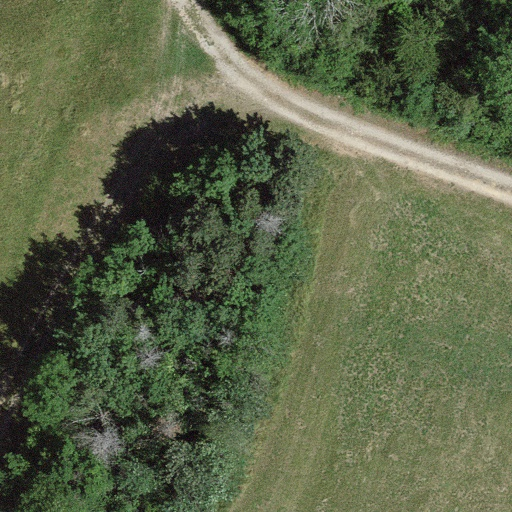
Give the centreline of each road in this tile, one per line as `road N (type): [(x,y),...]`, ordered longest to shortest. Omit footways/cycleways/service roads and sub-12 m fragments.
road 1 (track): [(0,437),(76,285),(150,189),(219,130),(309,114),(511,181)]
road 2 (track): [(309,114),(226,51),(201,0)]
